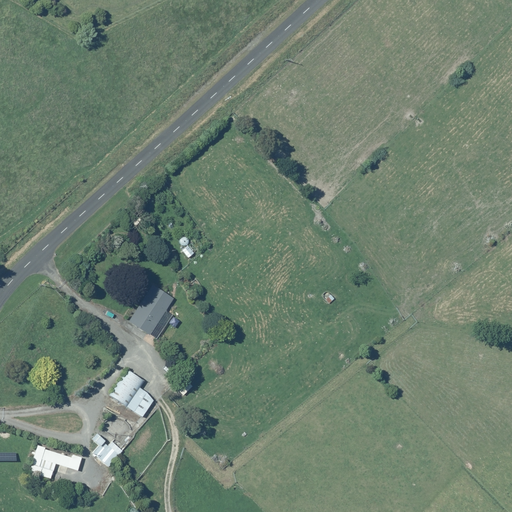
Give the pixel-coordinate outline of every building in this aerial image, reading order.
[(186,245),(179,250),(185,258),(191,253),(186,245)] [(170,298),(148,286),(127,323),(154,338),(168,314),(162,311),(170,298)] [(125,369),(107,395),(139,417),(152,399),(136,388),(141,380),(125,369)] [(190,386),(185,381),(175,390),(180,395),(190,386)] [(112,436),(104,446),(100,442),(102,440),(94,433),(88,439),(96,445),(89,453),(105,466),(118,451),(122,445),(112,436)] [(66,468),(70,457),(42,448),(42,446),(35,444),(28,465),(50,472),(52,464),(66,468)]
